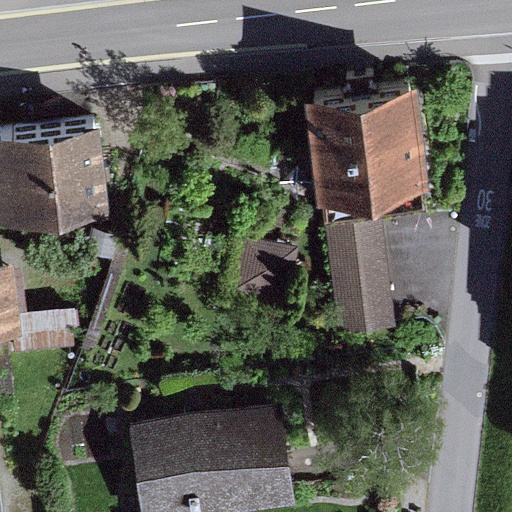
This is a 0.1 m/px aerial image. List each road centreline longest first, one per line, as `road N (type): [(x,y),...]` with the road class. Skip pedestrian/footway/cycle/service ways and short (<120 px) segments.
road 1 (residential): [(505,0),(449,511)]
road 2 (secondary): [(410,0),(126,30)]
road 3 (secondary): [(126,30),(0,47)]
